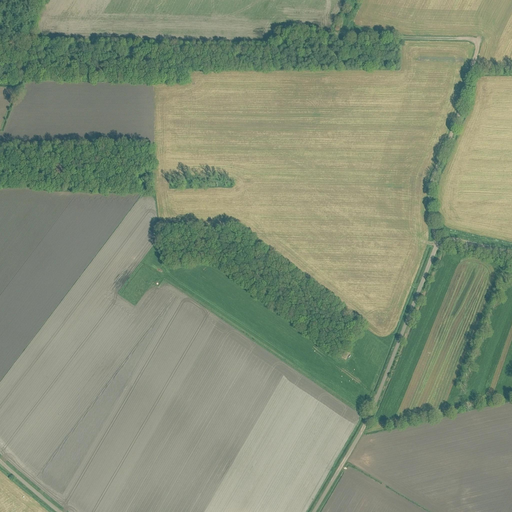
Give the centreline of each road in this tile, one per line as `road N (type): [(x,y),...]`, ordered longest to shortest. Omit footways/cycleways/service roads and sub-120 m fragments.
road 1 (unclassified): [(313,511),(372,408),(435,246),(452,239),(511,252)]
road 2 (track): [(438,243),(430,189),(477,44),(331,36)]
